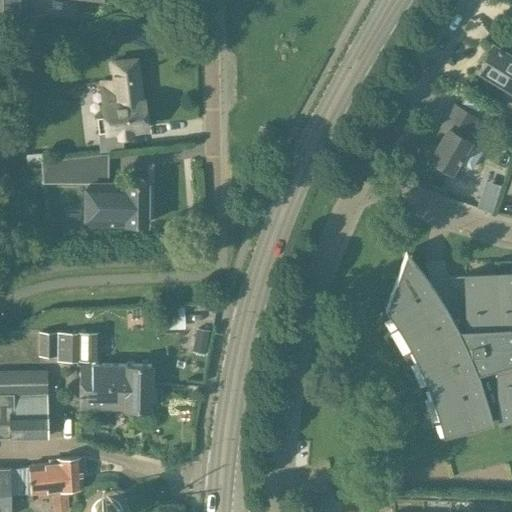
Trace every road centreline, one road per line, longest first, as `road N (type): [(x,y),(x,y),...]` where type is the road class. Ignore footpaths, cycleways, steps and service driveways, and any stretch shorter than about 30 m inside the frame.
road 1 (tertiary): [(218,511),(241,342),(274,231),(305,155),(394,0)]
road 2 (residential): [(274,511),(302,308),(359,176)]
road 3 (residential): [(463,0),(359,176)]
road 4 (residential): [(212,165),(208,0)]
road 5 (residential): [(511,233),(359,176)]
